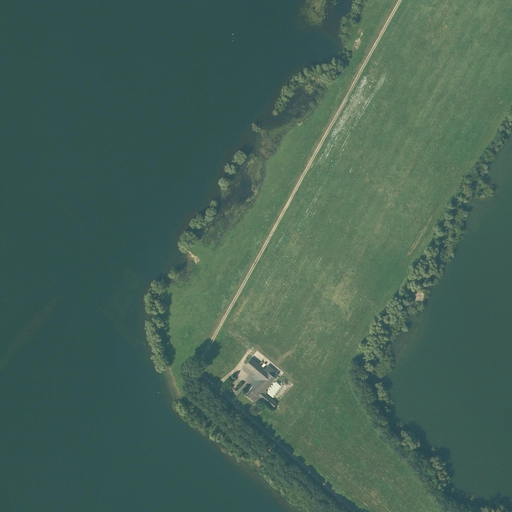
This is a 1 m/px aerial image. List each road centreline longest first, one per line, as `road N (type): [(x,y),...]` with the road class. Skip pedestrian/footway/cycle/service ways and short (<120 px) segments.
road 1 (track): [(401,0),(200,372)]
road 2 (residential): [(200,372),(353,511)]
